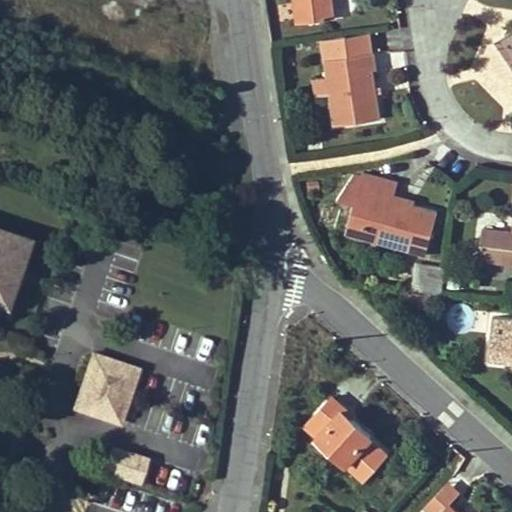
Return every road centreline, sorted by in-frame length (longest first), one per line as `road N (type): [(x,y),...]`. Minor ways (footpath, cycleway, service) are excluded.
road 1 (residential): [(511,465),(280,225)]
road 2 (residential): [(228,511),(280,225)]
road 3 (residential): [(280,225),(239,0)]
road 4 (residential): [(511,137),(489,135),(449,114),(429,64),(419,0)]
